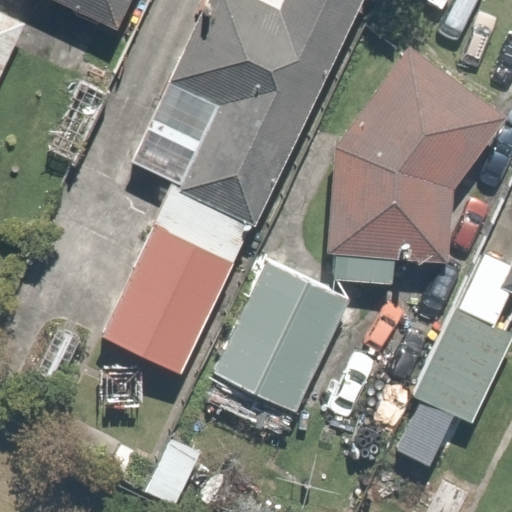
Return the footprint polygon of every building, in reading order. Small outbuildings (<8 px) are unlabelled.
[(55,0),(129,33),(144,0),(55,0)] [(195,377),(371,0),(206,0),(131,160),(177,181),(105,335),(195,377)] [(0,65),(28,20),(0,2),(0,65)] [(511,121),(511,104),(425,36),(335,150),(327,260),(452,270),(458,190),(511,121)] [(78,169),(116,85),(84,70),(70,100),(41,88),(17,142),(78,169)] [(511,244),(496,236),(423,385),(479,412),(511,344),(511,244)] [(297,408),(355,290),(269,248),(211,365),(297,408)] [(212,441),(170,423),(141,489),(183,507),(212,441)] [(488,511),(501,491),(456,464),(427,511),(488,511)]
